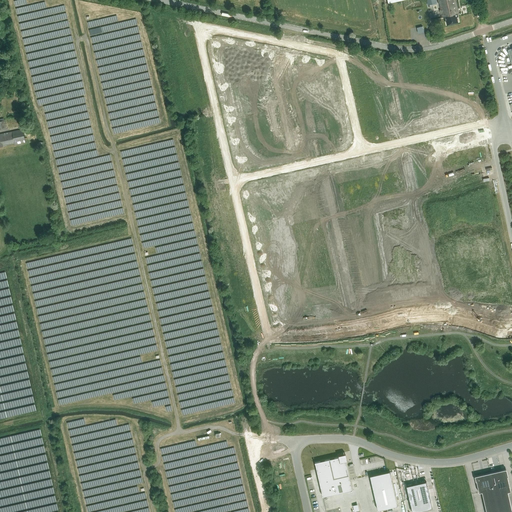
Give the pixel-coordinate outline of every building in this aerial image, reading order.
[(457,14),(460,13),(456,0),(437,0),(441,17),(445,16),(447,24),(448,24),(450,24),(450,23),(454,22),(455,22),(457,22),(457,21),(458,21),(457,17),(458,16),(457,14)] [(25,142),(23,129),(0,133),(0,146),(3,146),(14,143),(15,144),(25,142)] [(198,349),(169,357),(175,377),(187,373),(186,371),(189,370),(183,369),(184,370),(186,370),(185,373),(180,370),(176,371),(174,370),(197,363),(194,360),(194,361),(192,360),(189,363),(188,361),(187,363),(186,361),(184,362),(184,360),(183,362),(182,362),(181,366),(179,361),(203,354),(201,353),(201,352),(202,350),(198,349)] [(176,378),(180,399),(187,398),(186,392),(187,391),(186,388),(185,388),(184,382),(185,382),(184,377),(178,378),(176,378)] [(163,455),(171,491),(182,489),(181,484),(184,484),(180,483),(186,479),(186,477),(181,475),(184,475),(184,473),(186,473),(187,469),(188,471),(190,470),(185,468),(185,467),(188,462),(184,462),(184,460),(186,460),(183,459),(182,458),(180,460),(177,456),(171,457),(170,456),(169,457),(167,455),(167,458),(166,455),(163,455)] [(351,490),(352,490),(345,460),(344,456),(340,457),(340,456),(315,462),(315,463),(323,496),(351,490)] [(494,489),(495,494),(508,491),(508,492),(511,491),(507,476),(508,476),(506,469),(490,472),(494,489)] [(370,476),(378,510),(397,505),(390,471),(370,476)] [(494,489),(490,472),(475,476),(476,481),(479,492),(482,492),(482,491),(494,489)] [(426,481),(406,486),(411,505),(430,501),(426,481)] [(483,497),(495,494),(494,489),(482,491),(482,492),(483,497)] [(495,494),(497,500),(509,497),(508,492),(508,491),(495,494)] [(495,494),(483,497),(484,503),(497,500),(495,494)] [(497,500),(498,505),(510,502),(509,497),(497,500)] [(497,500),(484,503),(486,508),(498,505),(497,500)] [(510,502),(498,505),(499,511),(511,508),(510,502)]
